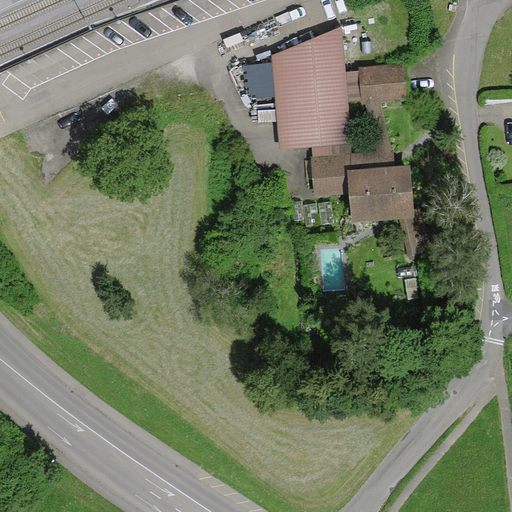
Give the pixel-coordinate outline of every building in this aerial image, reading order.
[(319,36),(272,55),(273,63),(275,97),(280,148),(313,145),(314,156),(312,157),(314,197),(350,196),(351,222),(399,219),(412,218),(415,218),(411,165),(396,166),(354,169),(353,154),(352,152),(348,101),(346,71),(342,26),(319,36)] [(360,70),(346,71),(348,101),(362,100),(362,105),(366,104),(381,103),(407,101),(404,62),(360,66),(360,70)] [(275,97),(273,63),(244,66),(244,71),(248,70),(248,74),(244,74),(245,79),(249,79),(249,82),(245,82),(245,87),(250,87),(250,95),(256,95),(256,98),(275,97)] [(396,166),(381,103),(366,104),(376,152),(353,154),(354,169),(396,166)] [(412,218),(399,219),(408,258),(421,253),(412,218)]
